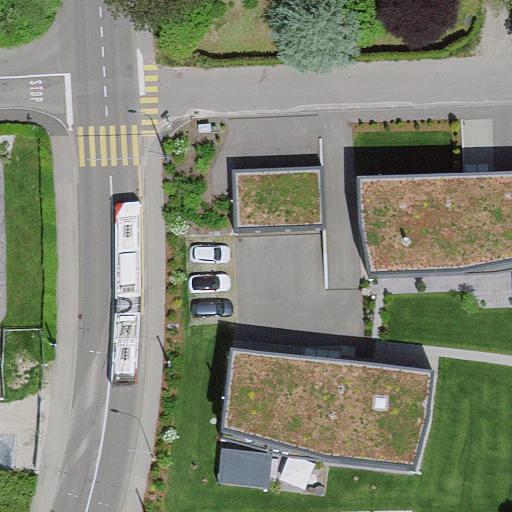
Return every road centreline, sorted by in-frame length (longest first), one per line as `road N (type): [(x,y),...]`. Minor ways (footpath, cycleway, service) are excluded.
road 1 (residential): [(106,86),(108,329),(86,511)]
road 2 (residential): [(106,86),(171,93),(511,83)]
